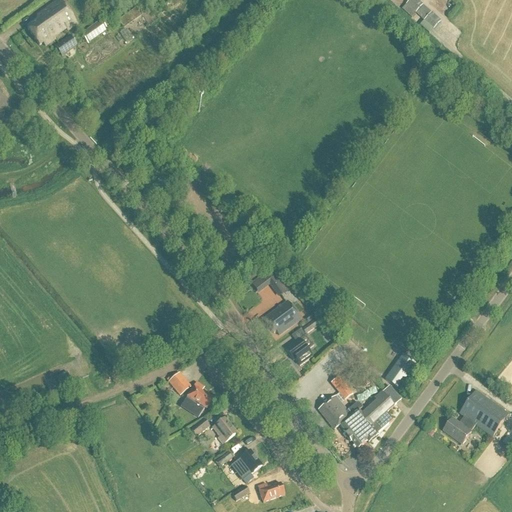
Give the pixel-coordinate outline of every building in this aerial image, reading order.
[(417,15),(423,8),(414,0),(412,0),(407,6),(417,15)] [(76,25),(58,1),(36,17),(35,22),(26,28),(38,46),(42,43),(45,48),(76,25)] [(443,16),(448,20),(454,11),(449,7),(443,16)] [(441,23),(432,14),(425,22),(434,31),(441,23)] [(136,16),(121,28),(130,40),(145,27),(136,16)] [(100,22),(81,35),(88,46),(108,32),(100,22)] [(428,40),(433,37),(426,27),(421,31),(428,40)] [(70,38),(54,48),(62,59),(68,54),(70,58),(79,52),(70,38)] [(443,75),(449,68),(440,60),(432,68),(439,75),(441,73),(443,75)] [(272,270),(262,277),(269,287),(272,290),(278,299),(288,292),(281,283),(272,270)] [(301,321),(287,303),(263,321),(273,335),(276,333),(279,337),(301,321)] [(301,331),(305,336),(318,327),(314,322),(301,331)] [(309,345),(321,339),(316,331),(305,337),(309,345)] [(313,359),(307,352),(299,341),(286,351),(294,362),(299,369),(313,359)] [(130,365),(141,360),(137,351),(126,356),(130,365)] [(415,364),(403,356),(385,381),(398,390),(415,364)] [(167,383),(180,398),(191,388),(179,373),(167,383)] [(376,403),(361,416),(358,412),(362,410),(357,404),(347,413),(341,405),(345,402),(353,396),(339,379),(331,385),(339,395),(318,412),(334,431),(339,427),(345,433),(343,434),(351,443),(357,451),(366,443),(368,445),(377,437),(376,436),(393,422),(387,415),(394,409),(394,408),(401,402),(390,388),(374,401),(376,403)] [(187,398),(182,405),(189,407),(200,416),(204,409),(207,410),(213,399),(202,392),(204,389),(196,384),(187,398)] [(460,389),(459,394),(469,397),(470,392),(460,389)] [(509,417),(477,394),(460,416),(465,419),(460,426),(453,420),(444,433),(463,447),(472,434),(471,434),(476,428),(492,440),(509,417)] [(222,446),(226,443),(236,435),(225,420),(213,429),(220,438),(217,441),(222,446)] [(204,421),(190,432),(192,434),(196,439),(209,428),(205,423),(204,421)] [(262,467),(250,452),(238,462),(245,470),(247,469),(251,475),(262,467)] [(232,459),(228,453),(216,463),(220,468),(232,459)] [(285,496),(280,485),(268,489),(266,485),(257,489),(263,504),(285,496)] [(250,494),(246,488),(232,497),(236,503),(250,494)]
